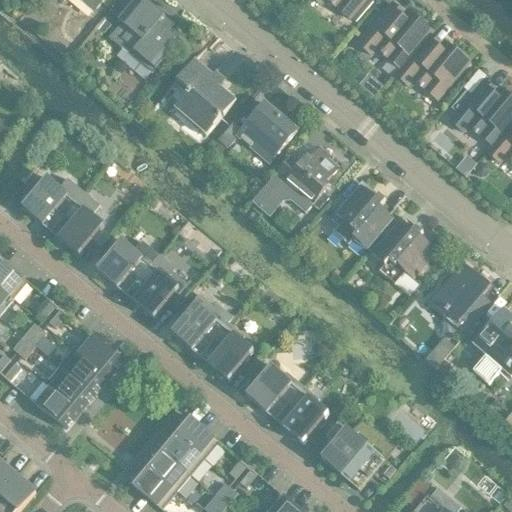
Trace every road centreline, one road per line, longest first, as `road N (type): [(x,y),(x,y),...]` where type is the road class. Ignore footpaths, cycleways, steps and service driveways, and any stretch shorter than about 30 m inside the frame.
road 1 (residential): [(348,511),(0,220)]
road 2 (residential): [(511,247),(215,0)]
